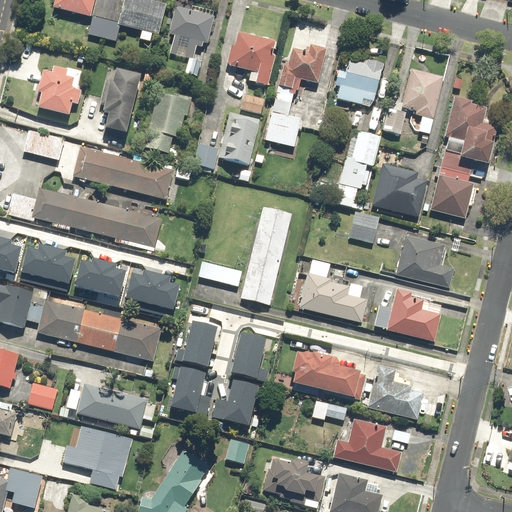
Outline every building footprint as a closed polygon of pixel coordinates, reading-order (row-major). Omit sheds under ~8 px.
[(96,0),(56,0),(55,8),(92,17),(96,0)] [(126,0),(120,26),(160,36),(168,5),(149,0),(126,0)] [(215,17),(177,8),(170,35),(176,36),(171,54),(194,60),(197,46),(203,48),(204,43),(208,44),(215,17)] [(93,19),(89,35),(117,42),(121,26),(93,19)] [(231,66),(260,73),(257,83),(268,86),(276,56),(273,56),(276,42),(239,33),(236,47),(233,46),(228,64),(231,65),(231,66)] [(310,53),(294,49),(290,67),(285,65),(280,86),(299,90),(302,80),(319,84),(327,49),(311,45),(310,53)] [(91,55),(80,53),(77,65),(88,68),(91,55)] [(341,88),(338,99),(374,108),(384,65),(369,61),(368,65),(351,61),(348,73),(340,71),(336,87),(341,88)] [(39,93),(43,94),(40,108),(70,116),(73,104),(79,105),(82,91),(73,88),(75,79),(68,77),(69,70),(55,66),(53,73),(44,71),(39,93)] [(128,134),(142,76),(118,70),(115,83),(108,81),(102,105),(106,106),(105,113),(110,114),(107,129),(128,134)] [(430,135),(444,78),(412,71),(403,108),(417,112),(416,116),(423,117),(419,132),(430,135)] [(467,81),(455,79),(453,89),(465,92),(467,81)] [(278,91),(266,141),(295,148),(302,119),(289,116),(294,95),(278,91)] [(176,95),(175,98),(159,93),(145,148),(170,154),(174,137),(179,138),(185,116),(188,117),(193,99),(176,95)] [(245,95),(241,109),(262,114),(265,100),(245,95)] [(474,162),(490,166),(500,127),(484,123),(488,108),(472,105),(473,102),(456,97),(446,137),(450,138),(431,211),(466,219),(475,184),(469,183),(474,162)] [(389,109),(384,130),(402,135),(407,113),(389,109)] [(250,165),(261,121),(230,114),(220,158),(250,165)] [(381,138),(354,131),(337,195),(335,195),(332,203),(363,211),(365,203),(355,201),(358,189),(362,190),(363,185),(367,186),(370,173),(366,172),(368,165),(374,167),(381,138)] [(30,132),(24,152),(60,161),(65,140),(30,132)] [(220,150),(200,145),(195,165),(215,170),(220,150)] [(81,148),(74,177),(167,200),(174,171),(81,148)] [(383,165),(373,206),(419,218),(428,182),(418,179),(419,174),(383,165)] [(193,169),(179,166),(177,178),(191,181),(193,169)] [(242,170),(240,180),(249,182),(251,172),(242,170)] [(40,189),(33,218),(156,249),(163,219),(40,189)] [(37,200),(14,194),(9,216),(31,221),(37,200)] [(271,307),(293,215),(263,208),(241,300),(271,307)] [(356,213),(350,238),(374,244),(380,219),(356,213)] [(406,236),(396,276),(450,289),(455,270),(441,266),(446,246),(406,236)] [(0,267),(15,271),(21,248),(11,245),(12,242),(0,239),(0,267)] [(39,251),(29,248),(22,279),(44,284),(52,250),(40,247),(39,251)] [(44,284),(66,289),(73,259),(64,256),(65,253),(52,250),(44,284)] [(83,262),(77,286),(100,291),(106,264),(93,261),(93,264),(83,262)] [(243,272),(203,262),(200,278),(239,287),(243,272)] [(100,291),(121,296),(127,272),(117,270),(118,267),(106,264),(100,291)] [(143,275),(133,273),(126,304),(148,309),(156,275),(144,272),(143,275)] [(308,274),(300,309),(362,324),(368,301),(349,296),(351,288),(331,283),(332,280),(308,274)] [(148,309),(170,314),(177,283),(168,281),(168,278),(156,275),(148,309)] [(0,322),(25,329),(34,294),(0,285),(0,302),(2,303),(0,309),(0,322)] [(48,293),(36,290),(28,321),(40,324),(48,293)] [(380,306),(375,328),(436,343),(442,315),(422,310),(424,301),(411,298),(412,293),(398,290),(393,309),(380,306)] [(162,330),(46,301),(38,334),(154,362),(162,330)] [(217,328),(192,321),(185,347),(180,345),(177,357),(207,365),(217,328)] [(241,333),(231,372),(255,378),(265,339),(241,333)] [(0,386),(11,389),(20,355),(0,350),(0,386)] [(297,374),(294,384),(353,398),(353,399),(361,401),(367,376),(362,375),(362,373),(339,367),(341,364),(340,361),(337,358),(335,357),(333,358),(332,358),(315,354),(314,355),(308,353),(305,355),(299,354),(294,373),(297,374)] [(177,378),(170,404),(195,410),(205,373),(175,365),(172,377),(177,378)] [(379,367),(369,409),(418,421),(425,394),(412,391),(413,387),(394,383),(397,371),(379,367)] [(217,398),(213,417),(248,426),(259,385),(233,379),(228,400),(217,398)] [(58,390),(34,384),(29,404),(53,410),(58,390)] [(149,400),(85,384),(77,414),(141,430),(144,419),(153,421),(157,406),(148,404),(149,400)] [(81,393),(72,390),(67,408),(77,411),(81,393)] [(326,417),(345,421),(347,409),(317,402),(313,418),(325,421),(326,417)] [(0,409),(0,433),(12,437),(17,414),(0,409)] [(338,441),(334,458),(398,474),(403,453),(382,448),(387,428),(355,420),(349,444),(338,441)] [(134,440),(82,427),(77,449),(68,447),(64,463),(94,470),(90,484),(121,491),(134,440)] [(154,431),(143,428),(141,436),(152,439),(154,431)] [(395,431),(393,440),(409,444),(411,435),(395,431)] [(231,440),(226,459),(248,465),(253,446),(231,440)] [(186,450),(151,500),(143,498),(139,511),(187,511),(189,510),(185,507),(203,482),(201,481),(210,467),(186,450)] [(270,470),(264,491),(319,505),(326,478),(308,473),(310,466),(292,461),(292,465),(274,460),(271,470),(270,470)] [(8,480),(0,478),(0,511),(3,511),(8,492),(15,494),(13,503),(35,509),(43,477),(11,469),(8,480)] [(340,474),(330,511),(380,511),(384,496),(366,492),(369,481),(340,474)] [(115,511),(89,506),(91,499),(73,495),(68,511),(115,511)] [(264,511),(266,505),(247,501),(244,511),(264,511)]
